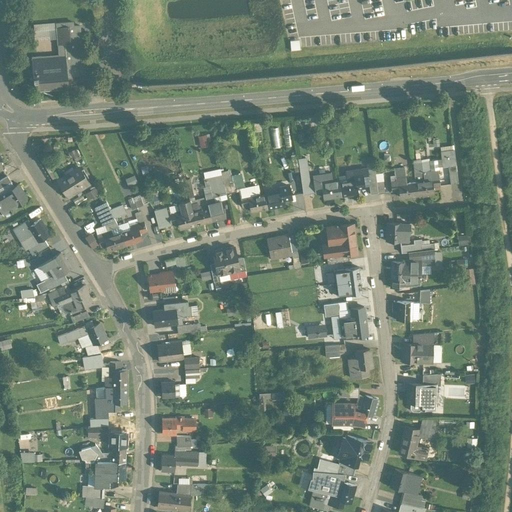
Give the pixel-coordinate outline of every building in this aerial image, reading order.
[(80,36),(79,25),(73,26),(72,22),(56,23),(58,45),(60,44),(61,58),(42,59),(43,72),(66,70),(66,67),(72,66),(73,71),(73,76),(79,75),(79,74),(85,74),(83,59),(84,59),(82,36),(80,36)] [(290,41),(291,51),(300,49),(299,40),(290,41)] [(66,70),(43,72),(42,59),(41,57),(31,58),(34,83),(37,82),(38,89),(68,86),(68,82),(67,71),(66,70)] [(326,116),(315,118),(316,126),(328,124),(326,116)] [(458,184),(454,150),(442,152),(444,168),(449,167),(452,185),(458,184)] [(298,157),(300,172),(301,181),(303,195),(307,194),(310,194),(308,179),(305,156),(298,157)] [(412,163),(415,183),(431,180),(431,177),(438,176),(439,180),(441,180),(438,161),(412,163)] [(52,165),(47,168),(54,179),(58,176),(52,165)] [(394,166),(395,175),(405,174),(404,165),(394,166)] [(80,170),(67,178),(66,176),(58,181),(68,198),(89,185),(80,170)] [(220,172),(222,175),(226,194),(237,192),(235,181),(233,181),(232,175),(230,170),(220,172)] [(376,183),(383,182),(382,171),(375,172),(376,182),(376,183)] [(232,175),(233,181),(235,181),(237,192),(239,191),(244,190),(240,172),(237,173),(238,174),(232,175)] [(329,178),(329,173),(313,175),(316,193),(323,192),(322,185),(330,184),(339,183),(338,177),(329,178)] [(354,174),(347,175),(348,181),(355,180),(356,188),(360,187),(363,187),(362,176),(355,177),(354,174)] [(396,182),(390,182),(392,192),(396,191),(399,191),(398,185),(406,184),(405,174),(395,175),(396,182)] [(211,193),(212,198),(219,196),(223,195),(226,194),(222,175),(208,178),(210,186),(211,193)] [(7,176),(0,180),(0,189),(11,183),(7,176)] [(438,176),(431,177),(431,180),(432,187),(439,186),(439,180),(438,176)] [(348,181),(339,183),(341,196),(357,193),(356,188),(355,180),(348,181)] [(431,180),(415,183),(416,195),(433,193),(432,187),(431,180)] [(376,183),(376,182),(369,183),(371,195),(378,194),(376,183)] [(383,182),(376,183),(378,194),(385,193),(383,182)] [(330,184),(322,185),(323,192),(324,198),(341,196),(339,183),(330,184)] [(406,184),(398,185),(399,191),(400,197),(416,195),(415,183),(406,184)] [(18,184),(0,195),(0,208),(4,215),(9,212),(12,213),(13,209),(28,200),(18,184)] [(85,193),(89,199),(99,193),(95,186),(85,193)] [(288,186),(279,188),(280,193),(281,192),(283,200),(291,199),(288,186)] [(239,191),(240,194),(239,194),(242,207),(249,205),(251,212),(267,208),(265,196),(259,197),(257,187),(244,190),(239,191)] [(280,193),(265,196),(267,208),(284,205),(283,200),(281,192),(280,193)] [(211,193),(204,195),(205,199),(207,208),(209,208),(221,205),(219,196),(212,198),(211,193)] [(127,199),(131,210),(142,205),(144,205),(139,194),(127,199)] [(84,195),(75,200),(78,203),(86,198),(84,195)] [(205,199),(191,202),(194,212),(207,208),(205,199)] [(189,200),(179,203),(182,211),(182,215),(192,212),(189,200)] [(106,202),(96,207),(103,223),(104,223),(105,226),(107,232),(111,231),(113,235),(121,233),(106,202)] [(221,205),(209,208),(212,221),(224,217),(221,205)] [(159,228),(171,225),(168,215),(166,207),(154,210),(159,228)] [(194,212),(192,212),(196,225),(212,221),(209,208),(207,208),(194,212)] [(182,211),(168,215),(171,225),(178,223),(176,216),(182,215),(182,211)] [(182,215),(176,216),(178,223),(179,229),(196,225),(192,212),(182,215)] [(128,217),(132,230),(137,228),(139,234),(147,232),(141,213),(128,217)] [(28,220),(13,229),(25,250),(28,249),(28,248),(37,243),(27,227),(31,225),(28,220)] [(31,225),(27,227),(37,243),(43,239),(49,235),(40,220),(31,225)] [(401,224),(386,223),(386,242),(401,242),(401,234),(401,224)] [(353,224),(329,227),(331,244),(355,241),(353,224)] [(409,224),(401,224),(401,234),(409,235),(409,224)] [(105,226),(95,229),(97,236),(98,236),(107,232),(105,226)] [(132,230),(121,233),(125,245),(141,240),(139,234),(137,228),(132,230)] [(107,232),(98,236),(100,246),(107,244),(105,238),(113,235),(111,231),(107,232)] [(99,245),(91,233),(84,237),(92,249),(99,245)] [(113,235),(105,238),(107,244),(109,250),(125,245),(121,233),(113,235)] [(288,235),(266,239),(270,259),(292,255),(291,251),(288,235)] [(37,243),(28,248),(28,249),(32,255),(48,246),(43,239),(37,243)] [(421,239),(413,240),(413,244),(400,245),(400,247),(401,253),(408,252),(430,250),(430,244),(421,245),(421,239)] [(355,241),(331,244),(327,244),(325,244),(326,255),(326,257),(348,254),(356,253),(355,241)] [(234,247),(223,249),(228,273),(239,270),(237,259),(234,247)] [(223,249),(213,252),(215,264),(218,275),(228,273),(223,249)] [(430,250),(408,252),(408,256),(409,258),(417,258),(434,257),(433,249),(430,250)] [(294,251),(291,251),(292,255),(294,269),(300,268),(296,250),(294,251)] [(60,253),(48,261),(51,266),(56,275),(57,276),(63,273),(70,269),(60,253)] [(308,253),(301,254),(303,264),(310,262),(308,253)] [(348,254),(326,257),(327,264),(337,262),(349,260),(349,258),(348,254)] [(183,256),(174,258),(176,264),(175,264),(176,266),(185,264),(183,256)] [(434,257),(417,258),(418,266),(434,265),(434,257)] [(174,258),(164,261),(166,267),(175,264),(176,264),(174,258)] [(240,258),(237,259),(239,270),(239,273),(246,271),(243,258),(240,258)] [(417,258),(409,258),(409,261),(406,261),(406,263),(392,262),(391,280),(405,280),(405,285),(406,286),(416,285),(417,285),(420,285),(420,274),(418,271),(418,266),(417,258)] [(48,261),(40,266),(44,271),(51,266),(48,261)] [(212,264),(210,265),(213,282),(220,281),(218,275),(215,264),(212,264)] [(51,266),(44,271),(48,278),(56,275),(51,266)] [(334,283),(360,280),(358,268),(345,269),(333,271),(334,283)] [(475,270),(467,271),(469,285),(476,284),(475,270)] [(164,273),(160,273),(160,275),(161,275),(162,284),(173,283),(172,272),(164,273)] [(48,278),(36,285),(40,293),(67,280),(63,273),(57,276),(56,275),(48,278)] [(160,275),(148,276),(150,292),(163,290),(162,284),(161,275),(160,275)] [(360,280),(334,283),(336,296),(361,293),(360,280)] [(405,280),(391,280),(391,288),(406,286),(405,285),(405,280)] [(53,292),(56,298),(68,293),(65,285),(53,292)] [(84,286),(71,292),(77,308),(85,305),(91,303),(84,286)] [(33,289),(21,289),(21,297),(33,297),(33,289)] [(429,290),(420,291),(419,292),(419,303),(429,303),(429,290)] [(68,293),(56,298),(51,300),(54,307),(67,302),(74,318),(88,312),(85,305),(77,308),(71,292),(68,293)] [(347,301),(328,304),(329,312),(348,310),(347,301)] [(188,302),(163,304),(164,310),(153,311),(155,327),(177,324),(175,314),(180,317),(192,315),(191,306),(188,306),(188,302)] [(404,302),(397,302),(396,312),(396,320),(411,320),(411,313),(411,302),(404,302)] [(363,307),(350,309),(352,318),(353,326),(366,324),(363,307)] [(88,312),(74,318),(76,324),(90,318),(88,312)] [(366,324),(353,326),(352,318),(340,320),(342,338),(367,335),(366,324)] [(326,322),(306,324),(308,338),(327,336),(326,322)] [(100,323),(86,329),(92,342),(93,345),(97,344),(106,340),(100,323)] [(92,342),(86,329),(84,324),(56,335),(60,344),(76,337),(80,346),(86,344),(92,342)] [(199,324),(176,326),(177,333),(200,331),(199,324)] [(395,334),(408,334),(408,325),(395,325),(395,334)] [(431,333),(412,334),(412,340),(412,344),(424,344),(425,338),(430,338),(431,333)] [(92,342),(86,344),(88,356),(100,354),(97,344),(93,345),(92,342)] [(170,344),(170,345),(172,358),(184,356),(184,350),(183,342),(170,344)] [(412,344),(402,343),(401,362),(429,363),(430,345),(424,344),(412,344)] [(170,345),(158,347),(160,362),(172,360),(172,358),(170,345)] [(338,345),(324,346),(325,358),(339,356),(339,349),(338,345)] [(369,350),(356,352),(357,359),(349,360),(351,378),(368,376),(367,367),(371,367),(369,350)] [(88,356),(83,357),(85,369),(102,366),(100,354),(88,356)] [(184,360),(184,369),(198,368),(197,360),(184,360)] [(120,363),(110,363),(110,377),(113,377),(113,370),(120,370),(120,363)] [(198,368),(184,369),(184,377),(198,377),(198,368)] [(120,370),(113,370),(113,377),(113,387),(126,387),(126,370),(120,370)] [(440,374),(422,375),(422,380),(422,384),(435,385),(435,386),(440,386),(440,374)] [(174,382),(161,383),(162,398),(175,397),(174,382)] [(422,384),(407,384),(406,403),(421,403),(421,409),(435,409),(435,386),(435,385),(422,384)] [(119,404),(113,404),(113,387),(104,388),(105,398),(93,398),(94,419),(107,418),(107,411),(119,411),(119,404)] [(126,387),(113,387),(113,404),(119,404),(126,404),(126,387)] [(357,396),(357,388),(338,389),(338,396),(357,396)] [(282,394),(259,396),(261,408),(261,409),(283,407),(282,394)] [(355,404),(354,404),(332,404),(332,424),(353,424),(353,420),(365,422),(366,419),(367,414),(360,412),(364,397),(358,395),(355,404)] [(377,399),(365,396),(364,397),(360,412),(367,414),(372,416),(377,399)] [(184,419),(184,417),(175,418),(175,419),(175,427),(183,427),(183,430),(194,430),(194,419),(184,419)] [(90,427),(107,426),(107,418),(94,419),(90,419),(90,427)] [(175,419),(162,419),(162,435),(176,435),(175,427),(175,419)] [(438,420),(422,420),(421,425),(420,430),(420,431),(434,434),(438,420)] [(90,427),(88,427),(87,437),(107,437),(107,426),(90,427)] [(419,430),(405,427),(399,454),(414,457),(414,455),(425,458),(428,448),(416,445),(418,437),(419,430)] [(434,434),(420,431),(420,430),(419,430),(418,437),(433,441),(434,434)] [(371,443),(346,436),(340,460),(356,465),(358,457),(366,459),(371,443)] [(119,438),(110,437),(109,452),(112,452),(112,445),(119,445),(119,438)] [(190,437),(176,437),(177,447),(190,447),(190,437)] [(95,446),(81,450),(82,452),(80,452),(83,458),(84,458),(84,460),(83,460),(85,460),(86,463),(97,462),(112,462),(112,452),(109,452),(107,456),(103,456),(95,444),(95,445),(95,446)] [(119,445),(112,445),(112,452),(112,462),(125,462),(125,446),(119,445)] [(34,461),(34,451),(21,452),(21,462),(34,461)] [(175,457),(174,466),(199,467),(199,453),(190,452),(175,452),(175,457)] [(175,457),(162,456),(161,471),(174,472),(174,466),(175,457)] [(338,465),(319,460),(317,470),(313,469),(313,472),(336,474),(340,460),(338,465)] [(356,465),(340,460),(336,474),(345,475),(353,475),(356,465)] [(112,462),(97,462),(95,485),(102,486),(108,486),(108,471),(111,471),(112,462)] [(125,462),(112,462),(111,471),(111,478),(117,479),(124,479),(125,462)] [(419,476),(395,470),(390,487),(414,494),(419,476)] [(117,479),(111,478),(111,471),(108,471),(108,486),(117,486),(117,479)] [(336,474),(313,472),(312,480),(311,479),(308,489),(313,491),(309,506),(327,511),(329,504),(342,508),(344,501),(350,503),(355,486),(343,483),(344,479),(345,475),(336,474)] [(95,487),(82,486),(82,497),(102,498),(102,486),(95,485),(95,487)] [(177,485),(176,494),(172,494),(171,509),(188,511),(190,496),(189,496),(191,485),(178,485),(177,485)] [(172,494),(159,493),(158,508),(171,509),(172,494)] [(421,501),(402,496),(401,500),(400,505),(419,508),(421,501)] [(104,500),(86,498),(85,506),(103,509),(104,500)]
